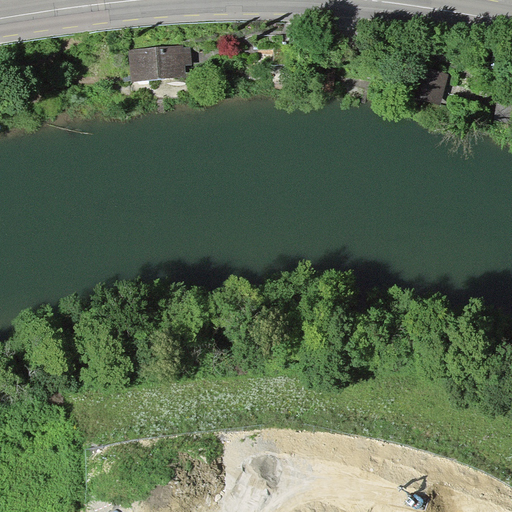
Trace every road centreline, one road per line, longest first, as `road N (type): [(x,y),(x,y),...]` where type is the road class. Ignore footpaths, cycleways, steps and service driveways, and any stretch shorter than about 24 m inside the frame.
road 1 (primary): [(141,0),(0,19)]
road 2 (primary): [(511,23),(375,0)]
